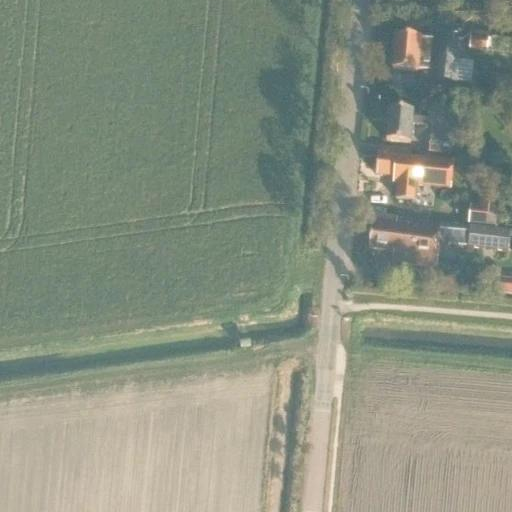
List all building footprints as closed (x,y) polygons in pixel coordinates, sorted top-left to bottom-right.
[(418,73),(418,71),(432,73),(431,82),(457,85),(461,43),(435,41),(421,40),(396,37),(393,71),(418,73)] [(488,39),(470,38),(469,51),(487,52),(487,51),(491,52),(491,41),(488,40),(488,39)] [(429,127),(430,115),(413,113),(413,112),(389,110),(387,142),(411,145),(412,125),(429,127)] [(432,115),(428,155),(451,157),(453,138),(447,138),(449,117),(432,115)] [(377,176),(394,178),(393,183),(450,189),(453,163),(379,155),(377,176)] [(501,178),(502,166),(490,165),(489,177),(501,178)] [(503,198),(511,198),(511,169),(506,169),(503,198)] [(437,212),(437,191),(406,190),(405,211),(437,212)] [(495,228),(499,202),(481,200),(480,209),(471,208),(469,225),(495,228)] [(437,269),(440,237),(440,235),(440,233),(440,230),(441,228),(441,226),(440,226),(373,218),(369,250),(394,252),(392,263),(437,269)] [(509,244),(511,232),(469,228),(468,240),(467,251),(508,255),(509,244)] [(511,281),(496,280),(495,295),(511,295),(511,281)]
